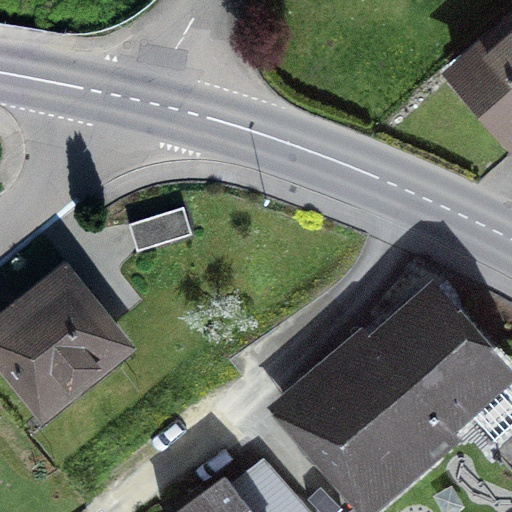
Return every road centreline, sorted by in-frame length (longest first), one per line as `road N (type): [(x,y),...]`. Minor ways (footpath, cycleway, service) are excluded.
road 1 (secondary): [(511,240),(305,149),(126,96)]
road 2 (residential): [(0,221),(126,96)]
road 3 (secondary): [(126,96),(0,73)]
road 4 (residential): [(126,96),(164,65),(199,0)]
